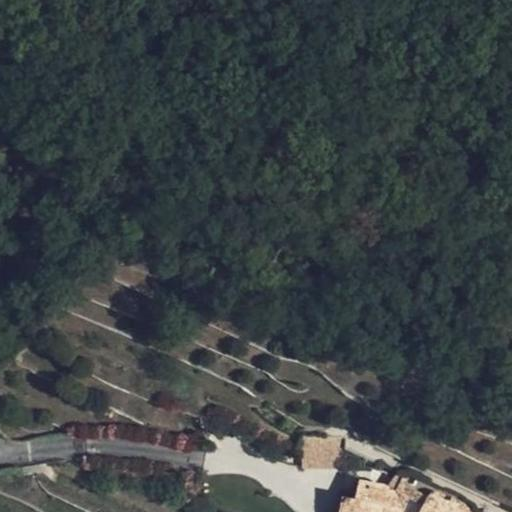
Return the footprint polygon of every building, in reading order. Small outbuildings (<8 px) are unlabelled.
[(334,469),(337,438),(302,435),(299,465),(334,469)] [(391,477),(380,487),(387,489),(397,480),(391,477)] [(402,511),(411,511),(417,497),(418,490),(397,480),(387,489),(380,487),(359,480),(339,499),(401,511),(402,511)] [(417,497),(455,511),(460,511),(460,509),(435,497),(431,497),(418,490),(417,497)] [(333,511),(401,511),(339,499),(330,497),(333,511)] [(455,511),(417,497),(411,511),(455,511)]
